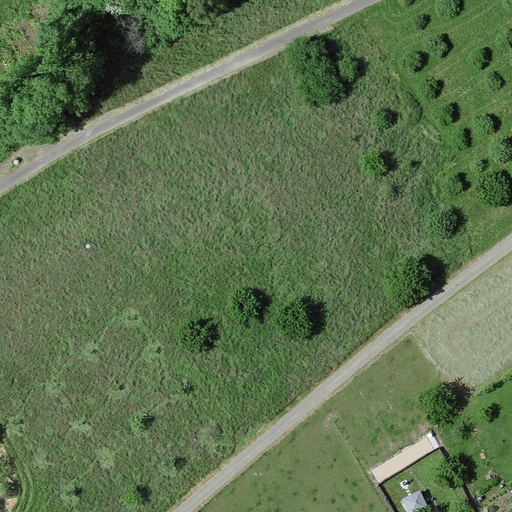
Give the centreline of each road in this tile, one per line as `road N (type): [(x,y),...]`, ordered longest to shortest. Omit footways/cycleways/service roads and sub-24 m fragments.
road 1 (residential): [(181,511),(411,318),(511,246)]
road 2 (track): [(0,187),(39,158),(365,0)]
